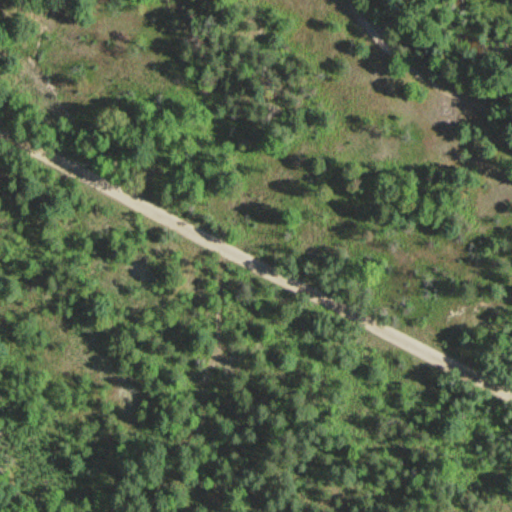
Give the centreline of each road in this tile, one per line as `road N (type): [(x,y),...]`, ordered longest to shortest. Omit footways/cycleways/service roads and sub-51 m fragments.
road 1 (residential): [(511,390),(0,130)]
road 2 (track): [(222,241),(199,416),(146,511)]
road 3 (track): [(511,122),(412,67),(373,32),(353,0)]
